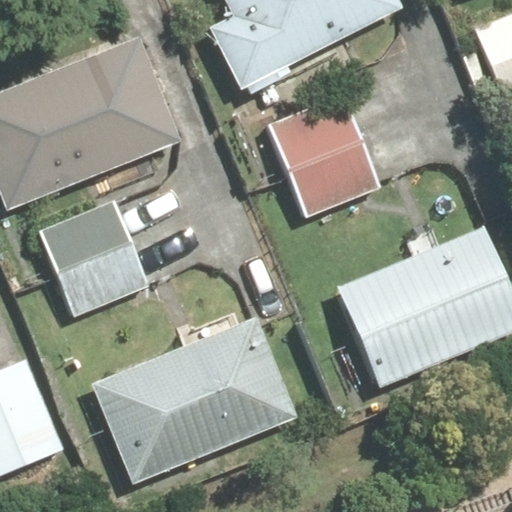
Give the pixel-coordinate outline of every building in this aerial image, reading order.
[(210,19),(241,87),(415,8),(411,0),(227,0),(232,8),(210,19)] [(511,6),(475,22),(510,107),(511,106),(511,6)] [(154,29),(0,87),(0,193),(7,211),(196,140),(154,29)] [(266,120),(303,218),(394,184),(356,86),(266,120)] [(40,219),(75,310),(158,279),(124,187),(40,219)] [(340,278),(382,389),(511,340),(511,258),(497,219),(340,278)] [(264,308),(93,372),(136,485),(307,421),(264,308)] [(36,352),(0,365),(0,480),(74,453),(36,352)]
